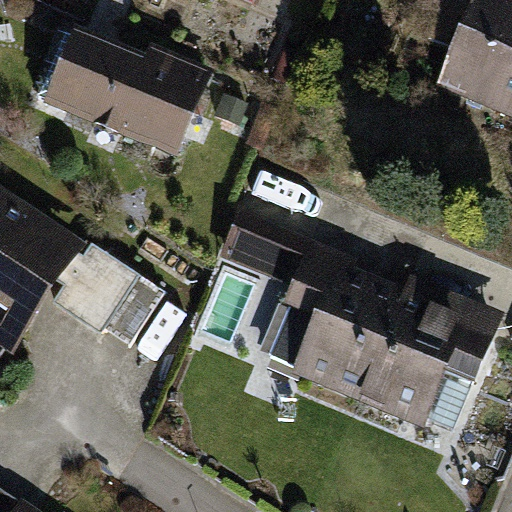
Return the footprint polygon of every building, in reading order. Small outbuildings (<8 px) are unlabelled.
[(511,125),(511,0),(476,0),(435,92),(511,125)] [(181,166),(218,77),(150,49),(145,62),(138,59),(75,33),(43,110),(181,166)] [(302,60),(281,53),(270,82),(291,90),(302,60)] [(143,282),(0,182),(0,351),(13,361),(51,306),(102,341),(143,282)] [(360,258),(247,209),(222,268),(283,294),(276,311),(310,326),(284,385),(351,414),(403,293),(354,272),(360,258)] [(403,293),(351,414),(453,457),(505,337),(403,293)] [(34,511),(0,489),(0,511),(34,511)]
